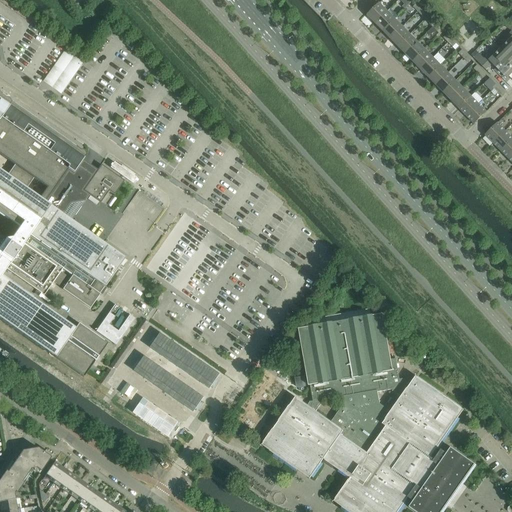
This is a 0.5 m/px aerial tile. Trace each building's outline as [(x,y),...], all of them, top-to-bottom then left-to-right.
[(367,16),(375,24),(387,12),(379,4),(367,16)] [(387,12),(375,24),(383,32),(395,19),(394,19),(397,16),(390,9),(387,12)] [(395,19),(383,32),(390,39),(402,27),(395,19)] [(402,27),(390,39),(398,47),(410,35),(402,27)] [(505,45),(501,49),(508,56),(511,52),(511,35),(510,34),(502,42),(505,45)] [(410,35),(398,47),(405,55),(418,43),(410,35)] [(418,43),(405,55),(413,62),(425,50),(418,43)] [(484,60),(481,56),(476,61),(485,70),(492,64),(496,68),(508,56),(501,49),(497,53),(494,50),(484,60)] [(425,50),(413,62),(421,70),(433,58),(425,50)] [(511,60),(508,56),(496,68),(506,79),(511,73),(511,68),(511,67),(511,60)] [(433,58),(421,70),(428,78),(440,66),(433,58)] [(440,66),(428,78),(436,86),(448,74),(440,66)] [(448,74),(436,86),(443,93),(456,81),(448,74)] [(456,81),(443,93),(451,101),(463,89),(456,81)] [(463,89),(451,101),(459,109),(471,97),(463,89)] [(471,97),(459,109),(466,116),(478,104),(482,100),(475,93),(471,97)] [(0,319),(49,354),(49,355),(49,356),(50,356),(51,357),(52,357),(53,357),(54,357),(83,378),(87,373),(108,344),(78,323),(75,329),(1,277),(6,270),(44,296),(62,270),(72,276),(62,290),(90,309),(100,295),(100,294),(104,287),(105,288),(125,258),(61,213),(66,207),(68,203),(70,204),(84,202),(89,195),(100,203),(109,192),(114,196),(124,181),(101,165),(92,178),(86,174),(77,168),(86,155),(85,154),(85,153),(84,153),(84,152),(83,151),(82,151),(81,150),(80,150),(10,102),(10,101),(9,100),(9,99),(8,99),(7,98),(6,98),(5,98),(0,94),(0,319)] [(478,104),(466,116),(474,124),(486,112),(478,104)] [(485,136),(493,144),(505,132),(497,124),(485,136)] [(511,138),(505,132),(493,144),(501,151),(511,140),(511,138)] [(511,140),(501,151),(508,159),(511,155),(511,140)] [(114,305),(96,332),(116,346),(135,319),(129,315),(118,331),(109,325),(115,317),(109,313),(115,305),(114,305)] [(351,478),(334,502),(348,511),(398,511),(408,498),(413,502),(409,508),(415,511),(442,511),(475,465),(451,448),(447,454),(441,450),(434,460),(430,458),(464,410),(416,377),(408,389),(400,383),(396,359),(391,360),(383,315),(371,317),(370,310),(309,320),(310,327),(299,329),(309,386),(310,386),(312,402),(310,402),(307,406),(296,398),(274,428),(271,433),(262,446),(310,479),(324,460),(351,478)] [(161,333),(150,348),(210,390),(220,375),(161,333)] [(145,356),(134,371),(194,413),(204,398),(145,356)] [(293,381),(273,367),(244,407),(249,411),(242,421),(257,431),(261,427),(271,433),(274,428),(265,421),(293,381)] [(143,399),(133,414),(168,438),(178,423),(143,399)] [(37,448),(30,449),(33,469),(35,468),(40,472),(51,458),(37,448)] [(22,451),(13,464),(28,474),(31,469),(33,469),(30,449),(22,451)] [(45,475),(54,482),(63,469),(54,462),(45,475)] [(0,501),(15,499),(14,493),(15,492),(16,493),(23,483),(22,482),(28,474),(13,464),(7,472),(6,471),(0,479),(0,501)] [(63,469),(54,482),(63,488),(72,475),(63,469)] [(72,475),(63,488),(72,494),(81,481),(72,475)] [(81,481),(72,494),(81,500),(90,487),(81,481)] [(90,487),(81,500),(90,506),(99,494),(90,487)] [(99,494),(90,506),(97,511),(98,511),(107,500),(99,494)] [(0,501),(0,504),(1,511),(3,511),(17,510),(15,499),(0,501)] [(107,500),(98,511),(112,511),(116,506),(107,500)]
